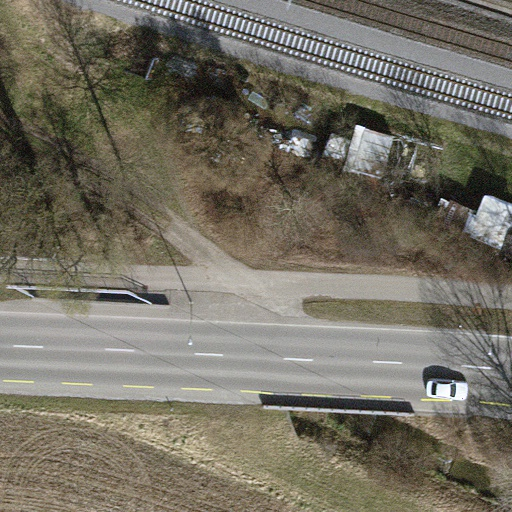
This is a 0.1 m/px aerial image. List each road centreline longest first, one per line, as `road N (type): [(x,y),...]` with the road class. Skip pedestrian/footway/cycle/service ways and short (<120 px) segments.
road 1 (primary): [(511,374),(0,347)]
road 2 (track): [(388,511),(226,437),(169,355)]
